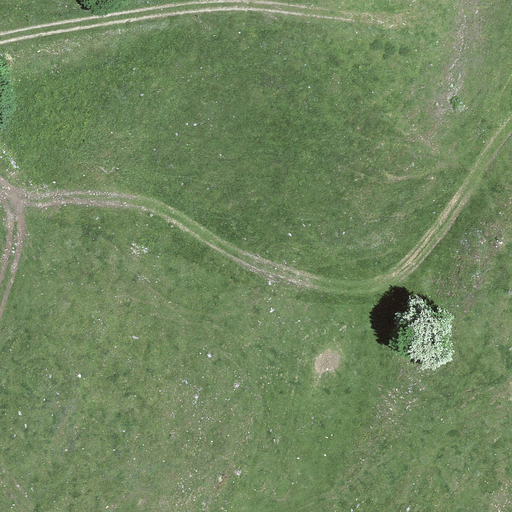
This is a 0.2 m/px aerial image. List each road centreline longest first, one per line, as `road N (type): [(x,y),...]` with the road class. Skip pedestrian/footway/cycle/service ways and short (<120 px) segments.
road 1 (track): [(511,126),(371,288),(250,260),(131,196),(16,197),(0,182)]
road 2 (track): [(412,19),(208,3),(0,36)]
